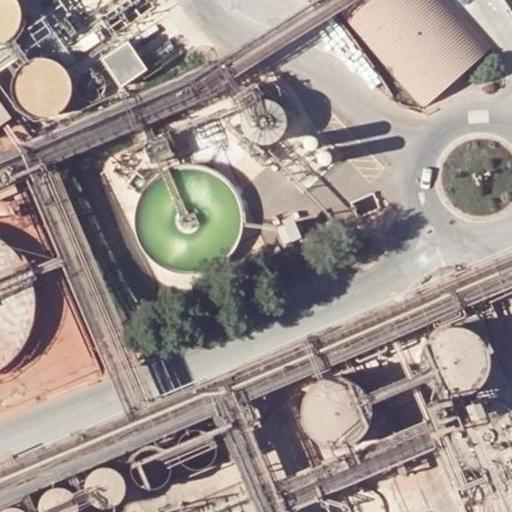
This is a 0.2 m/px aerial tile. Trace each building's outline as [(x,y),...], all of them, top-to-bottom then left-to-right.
[(0,0),(0,42),(40,13),(29,0),(0,0)] [(312,0),(415,114),(485,52),(438,0),(312,0)] [(511,0),(500,0),(511,18),(511,0)] [(133,82),(158,65),(138,38),(114,55),(133,82)] [(79,103),(75,57),(24,61),(28,107),(79,103)] [(18,254),(12,247),(8,243),(1,238),(0,237),(0,369),(1,369),(7,364),(13,359),(18,353),(23,346),(27,339),(30,331),(33,323),(35,315),(35,307),(35,299),(34,291),(33,283),(30,275),(27,267),(23,260),(18,254)] [(434,331),(430,335),(429,335),(426,340),(423,345),(421,350),(419,356),(419,367),(420,372),(422,377),(425,382),(429,386),(430,387),(434,390),(439,393),(444,395),(449,396),(455,396),(461,396),(466,395),(471,392),(476,389),(480,386),(481,385),(484,381),(487,376),(489,371),(490,366),(491,361),(490,355),(489,350),(487,345),(484,340),(481,336),(477,333),(472,330),(467,327),(461,326),(456,326),(450,326),(445,327),(439,329),(434,331)] [(324,377),(320,380),(315,383),(310,386),(307,390),(304,395),(301,405),(301,411),(301,417),(302,422),(304,427),(307,432),(310,435),(314,439),(318,442),(323,444),(328,445),(333,446),(338,446),(344,446),(350,444),(355,442),(358,439),(362,436),(366,431),(368,426),(370,421),(372,416),(372,410),(371,405),(370,399),(368,394),(366,392),(363,387),(360,383),(355,380),(351,378),(346,376),(340,375),(335,375),(330,376),(324,377)] [(477,402),(472,404),(467,407),(463,410),(459,414),(456,419),(454,424),(453,430),(452,435),(453,440),(454,446),(457,453),(460,458),(464,462),(469,465),(474,468),(479,470),(484,471),(490,471),(496,470),(501,469),(506,467),(508,466),(511,462),(511,407),(510,406),(505,403),(500,402),(495,400),(489,400),(483,400),(477,402)] [(190,428),(186,429),(185,430),(182,433),(179,436),(177,439),(176,443),(175,448),(176,452),(177,456),(181,462),(184,465),(187,467),(191,468),(196,469),(200,468),(204,467),(209,465),(212,462),(214,459),(216,455),(217,451),(217,447),(217,442),(215,438),(213,435),(210,432),(207,429),(203,428),(199,427),(194,427),(190,428)] [(146,448),(142,450),(141,451),(138,453),(135,457),(133,460),(132,464),(131,469),(132,473),(133,477),(137,483),(140,486),(143,488),(147,489),(152,490),(156,489),(160,488),(164,486),(168,483),(170,479),(172,476),(173,472),(173,467),(173,463),(171,459),(169,456),(166,453),(163,450),(159,448),(155,448),(150,448),(146,448)] [(101,468),(97,469),(95,470),(92,473),(89,476),(87,480),(86,484),(86,488),(86,492),(87,496),(91,502),(94,505),(98,507),(102,508),(106,509),(110,509),(114,508),(118,506),(122,502),(125,499),(127,495),(128,491),(128,487),(127,483),(126,479),(123,475),(121,472),(117,469),(113,468),(109,467),(105,467),(101,468)] [(511,511),(511,474),(506,476),(503,477),(499,480),(494,483),(490,487),(487,491),(485,496),(483,501),(482,507),(481,511),(511,511)] [(53,488),(50,490),(48,490),(45,493),(42,496),(40,500),(39,504),(38,508),(38,511),(80,511),(80,507),(80,503),(78,499),(76,495),(73,492),(70,490),(66,488),(62,487),(58,487),(53,488)]
